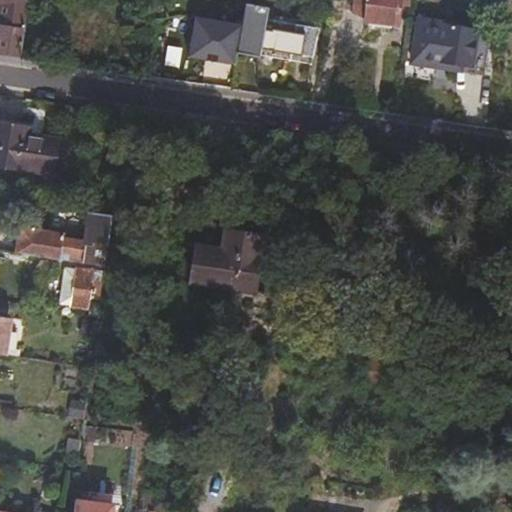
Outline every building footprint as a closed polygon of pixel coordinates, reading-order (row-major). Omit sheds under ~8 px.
[(0,53),(19,56),(26,0),(0,0),(0,1),(0,4),(0,53)] [(347,0),(345,16),(359,18),(358,24),(391,28),(394,9),(402,10),(403,0),(347,0)] [(474,23),(417,15),(411,59),(436,62),(436,65),(474,70),(480,29),(473,28),(474,23)] [(291,32),(260,26),(256,47),(309,56),(312,35),(309,34),(309,25),(292,23),(291,32)] [(228,26),(183,25),(183,55),(227,55),(228,26)] [(26,126),(0,121),(0,162),(48,170),(54,136),(26,132),(26,126)] [(105,264),(111,213),(90,210),(85,239),(63,236),(64,231),(20,224),(16,250),(105,264)] [(197,241),(192,279),(250,287),(254,287),(261,230),(257,230),(225,226),(222,245),(197,241)] [(99,308),(104,271),(77,267),(72,302),(89,305),(88,313),(99,314),(99,308)] [(0,352),(5,353),(11,317),(0,315),(0,352)] [(390,359),(370,356),(365,389),(385,392),(390,359)] [(112,511),(113,504),(76,500),(74,511),(112,511)]
